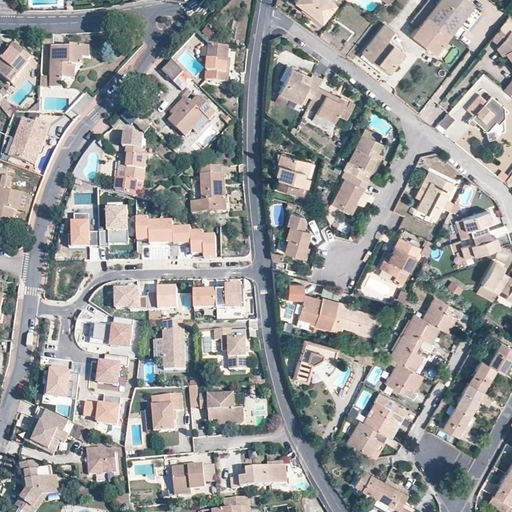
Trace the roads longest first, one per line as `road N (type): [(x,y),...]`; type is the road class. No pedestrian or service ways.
road 1 (residential): [(155,36),(140,73),(67,151),(33,267)]
road 2 (residential): [(265,14),(253,160),(263,271)]
road 3 (residential): [(263,271),(117,276),(67,313)]
road 4 (residential): [(423,128),(265,14)]
road 5 (residential): [(462,347),(418,431),(455,510)]
road 6 (residential): [(263,271),(294,434)]
road 7 (residential): [(423,128),(363,248),(337,265)]
road 8 (residential): [(4,24),(150,16)]
road 9 (residential): [(27,310),(0,427)]
